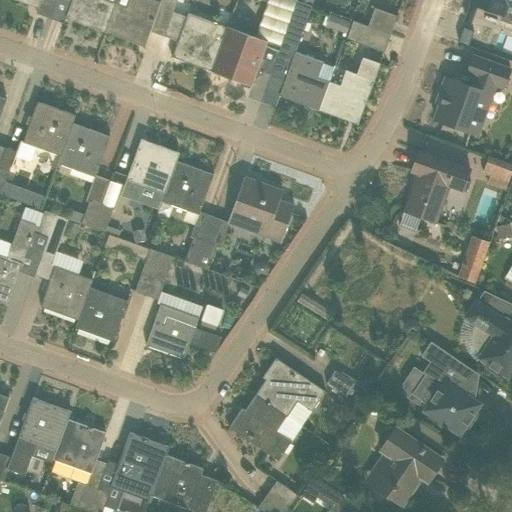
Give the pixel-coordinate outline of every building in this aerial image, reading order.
[(65,17),(105,32),(115,4),(104,0),(65,0),(71,2),(65,17)] [(159,0),(159,2),(152,0),(130,0),(127,8),(115,4),(105,32),(145,47),(150,31),(164,36),(173,12),(177,0),(159,0)] [(285,35),(296,0),(268,0),(259,25),(271,29),(285,35)] [(297,0),(296,0),(285,35),(270,75),(284,80),(279,95),(280,96),(281,93),(288,96),(288,97),(319,109),(329,80),(318,76),(324,62),(296,51),(312,5),(297,0)] [(511,4),(511,0),(473,0),(473,2),(503,13),(507,2),(511,4)] [(375,7),(368,26),(391,34),(397,16),(375,7)] [(212,71),(225,34),(228,27),(188,13),(186,17),(173,12),(164,36),(178,41),(172,56),(212,71)] [(330,12),(325,25),(346,32),(351,19),(330,12)] [(346,38),(384,52),(391,34),(368,26),(353,21),(346,38)] [(270,75),(285,35),(271,29),(267,41),(240,31),(238,38),(225,34),(212,71),(251,85),(257,70),(270,75)] [(504,89),(511,69),(473,55),(466,74),(475,77),(472,86),(445,77),(440,93),(443,94),(434,119),(472,132),(484,98),(491,101),(497,86),(504,89)] [(341,84),(329,80),(319,109),(318,110),(358,124),(380,63),(363,56),(356,74),(346,70),(341,84)] [(30,161),(36,146),(61,155),(73,122),(76,115),(38,101),(23,140),(21,139),(15,156),(30,161)] [(110,136),(73,122),(61,155),(58,163),(96,177),(110,136)] [(165,194),(177,160),(180,153),(141,139),(127,179),(165,194)] [(470,169),(419,150),(411,172),(420,175),(416,186),(413,185),(404,211),(434,223),(449,185),(461,190),(470,169)] [(511,170),(511,163),(489,156),(483,172),(490,175),(487,183),(505,190),(508,181),(511,170)] [(165,194),(163,200),(199,214),(214,173),(177,160),(165,194)] [(0,167),(0,193),(1,194),(9,171),(0,167)] [(283,190),(245,176),(228,222),(281,241),(295,205),(280,199),(283,190)] [(38,206),(42,195),(30,191),(26,201),(38,206)] [(89,200),(81,223),(93,228),(101,204),(89,200)] [(113,208),(101,204),(93,228),(104,232),(113,208)] [(36,235),(47,239),(56,214),(44,210),(36,235)] [(53,261),(55,254),(68,218),(56,214),(47,239),(35,275),(50,280),(41,306),(78,320),(91,286),(93,279),(55,266),(56,262),(53,261)] [(0,254),(0,299),(9,303),(23,262),(35,226),(20,220),(9,252),(12,253),(11,258),(0,254)] [(497,234),(511,230),(509,223),(495,226),(497,234)] [(475,283),(489,243),(472,237),(459,277),(475,283)] [(196,266),(205,243),(192,238),(184,262),(196,266)] [(208,270),(216,247),(205,243),(196,266),(208,270)] [(134,291),(146,295),(161,253),(149,249),(134,291)] [(161,253),(146,295),(158,300),(173,257),(161,253)] [(128,299),(91,286),(78,320),(75,327),(113,341),(128,299)] [(465,316),(476,323),(474,327),(473,330),(472,334),(472,338),(473,341),(474,345),(476,348),(479,351),(482,353),(479,357),(486,362),(484,365),(499,375),(501,372),(508,377),(511,370),(511,322),(509,320),(511,313),(511,303),(484,290),(477,300),(476,299),(465,316)] [(161,304),(146,344),(184,358),(199,318),(161,304)] [(207,304),(201,320),(218,326),(224,310),(207,304)] [(455,357),(431,341),(421,355),(429,361),(422,372),(425,374),(412,393),(421,400),(428,405),(425,410),(430,413),(427,416),(441,426),(444,423),(459,433),(465,425),(468,428),(478,413),(474,411),(479,404),(467,395),(471,388),(446,371),(455,357)] [(271,375),(257,396),(286,416),(297,400),(311,410),(324,391),(276,357),(266,371),(271,375)] [(355,383),(334,371),(326,385),(346,397),(355,383)] [(0,422),(9,397),(0,393),(0,422)] [(276,431),(286,416),(257,396),(244,416),(238,413),(229,427),(277,461),(291,440),(276,431)] [(72,411),(33,397),(19,436),(12,458),(8,469),(17,472),(22,460),(29,463),(36,443),(56,450),(69,419),(72,411)] [(414,417),(406,428),(440,453),(448,442),(414,417)] [(106,432),(69,419),(56,450),(53,459),(91,473),(86,486),(77,482),(69,505),(88,511),(89,511),(97,490),(107,464),(96,460),(106,432)] [(382,450),(391,456),(375,480),(391,491),(388,495),(402,504),(415,485),(412,482),(418,474),(428,480),(442,459),(396,428),(382,450)] [(130,432),(117,468),(116,472),(153,486),(166,454),(169,447),(130,432)] [(0,453),(0,480),(3,482),(8,469),(12,458),(0,453)] [(204,468),(166,454),(153,486),(150,494),(188,508),(188,509),(196,511),(206,511),(218,480),(217,479),(216,482),(200,476),(204,468)] [(268,493),(288,508),(297,495),(277,480),(268,493)] [(97,490),(89,511),(102,511),(104,507),(109,494),(97,490)] [(285,511),(288,508),(268,493),(258,507),(264,511),(285,511)]
